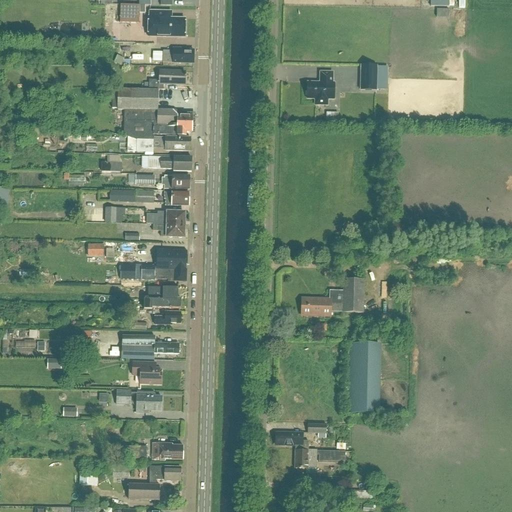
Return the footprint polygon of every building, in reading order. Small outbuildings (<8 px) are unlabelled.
[(455,0),(455,8),(464,8),(464,0),(455,0)] [(146,14),(146,7),(120,6),(120,24),(139,24),(139,14),(146,14)] [(445,17),(445,9),(434,10),(434,17),(445,17)] [(148,38),(156,38),(185,38),(185,20),(171,20),(171,13),(150,13),(150,18),(148,18),(148,28),(148,38)] [(153,63),(163,63),(163,64),(194,65),(194,51),(184,51),(183,50),(174,50),(173,52),(163,52),(163,53),(153,53),(153,63)] [(117,57),(114,63),(121,66),(124,60),(117,57)] [(360,91),(376,91),(377,66),(361,66),(360,91)] [(149,91),(158,92),(161,92),(162,85),(185,86),(185,73),(160,72),(159,81),(149,81),(149,91)] [(332,84),(332,74),(320,73),(320,84),(307,84),(307,100),(315,100),(315,106),(324,106),(325,100),(334,100),(334,84),(332,84)] [(158,92),(149,91),(118,90),(117,111),(124,111),(124,136),(136,141),(153,142),(153,136),(153,128),(157,128),(158,111),(158,92)] [(153,128),(153,136),(186,137),(186,133),(192,134),(192,117),(178,117),(173,112),(173,111),(158,111),(157,128),(153,128)] [(190,151),(190,139),(166,139),(165,152),(184,153),(184,151),(190,151)] [(153,154),(153,142),(136,141),(136,154),(153,154)] [(191,173),(191,159),(174,158),(174,159),(161,159),(143,158),(142,170),(148,170),(173,171),(173,173),(191,173)] [(121,173),(121,164),(101,164),(101,173),(121,173)] [(154,186),(154,177),(136,177),(136,186),(154,186)] [(189,178),(173,178),(165,178),(165,180),(162,180),(162,185),(165,185),(165,191),(179,191),(180,191),(189,191),(189,178)] [(134,204),(135,192),(110,192),(110,203),(134,204)] [(135,192),(134,204),(152,204),(153,193),(135,192)] [(172,194),(164,194),(164,201),(172,201),(172,207),(178,207),(179,207),(189,207),(189,195),(172,194)] [(158,226),(158,227),(184,227),(184,215),(159,214),(158,218),(147,217),(147,226),(153,226),(158,226)] [(158,227),(158,226),(153,226),(153,232),(168,233),(167,239),(184,239),(184,227),(158,227)] [(88,246),(88,256),(104,256),(104,246),(88,246)] [(142,268),(141,281),(155,282),(155,281),(168,282),(168,283),(186,284),(188,253),(157,252),(157,268),(142,268)] [(120,267),(120,281),(135,281),(135,267),(120,267)] [(330,312),(342,313),(342,314),(363,315),(364,281),(343,281),(343,293),(330,293),(330,301),(302,300),(301,317),(330,318),(330,312)] [(178,300),(178,290),(149,289),(148,299),(149,299),(149,301),(152,301),(178,302),(178,300)] [(181,300),(178,300),(178,302),(152,301),(149,301),(149,299),(148,299),(146,299),(146,301),(144,301),(144,311),(153,311),(153,310),(181,310),(181,300)] [(180,326),(181,314),(165,314),(165,319),(155,318),(155,327),(171,327),(172,325),(180,326)] [(79,332),(79,342),(88,342),(88,332),(79,332)] [(179,356),(179,347),(169,347),(169,345),(155,345),(155,338),(122,337),(121,360),(154,361),(154,355),(179,356)] [(376,414),(376,344),(348,344),(348,414),(376,414)] [(156,365),(147,364),(133,364),(132,377),(140,377),(140,386),(161,386),(161,371),(155,371),(156,365)] [(137,396),(131,396),(131,393),(117,392),(116,406),(130,407),(130,405),(136,405),(136,414),(148,415),(149,412),(161,413),(161,399),(153,398),(153,394),(137,393),(137,396)] [(96,403),(105,403),(105,394),(96,394),(96,403)] [(64,409),(63,417),(76,418),(76,410),(64,409)] [(325,435),(326,425),(307,425),(307,435),(325,435)] [(275,435),(275,446),(295,447),(295,451),(308,451),(309,443),(303,443),(303,436),(275,435)] [(183,461),(183,447),(172,447),(172,446),(153,445),(152,460),(157,461),(157,462),(165,462),(165,461),(183,461)] [(145,460),(146,448),(125,447),(125,459),(145,460)] [(295,451),(294,469),(308,470),(317,470),(317,456),(319,456),(318,464),(345,465),(345,453),(317,452),(317,451),(308,451),(299,451),(295,451)] [(164,469),(149,468),(149,486),(128,486),(128,501),(159,502),(159,486),(155,486),(155,481),(164,482),(164,483),(180,483),(180,469),(164,468),(164,469)] [(79,482),(79,485),(81,485),(81,487),(97,487),(97,475),(80,475),(79,482)]
